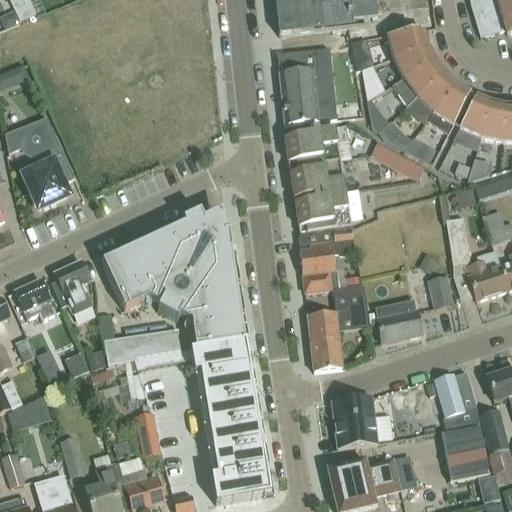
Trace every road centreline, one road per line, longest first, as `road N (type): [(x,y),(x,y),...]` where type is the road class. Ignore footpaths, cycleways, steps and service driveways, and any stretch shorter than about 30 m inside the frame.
road 1 (residential): [(0,275),(254,165)]
road 2 (residential): [(284,396),(360,384),(511,336)]
road 3 (unclassified): [(284,396),(254,165)]
road 4 (unclassified): [(254,165),(237,0)]
